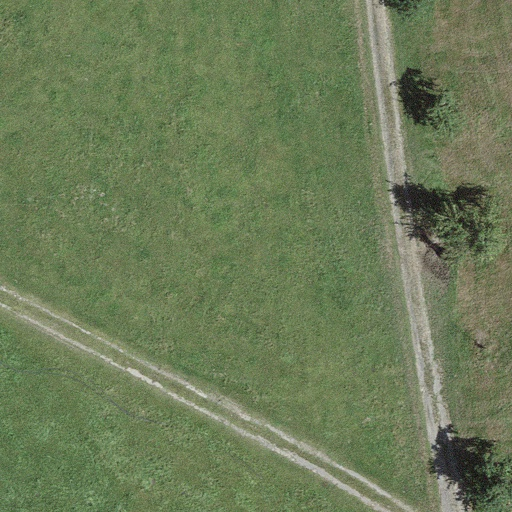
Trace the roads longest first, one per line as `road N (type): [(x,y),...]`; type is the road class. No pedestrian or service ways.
road 1 (track): [(378,0),(420,348),(459,511)]
road 2 (track): [(0,295),(403,511)]
